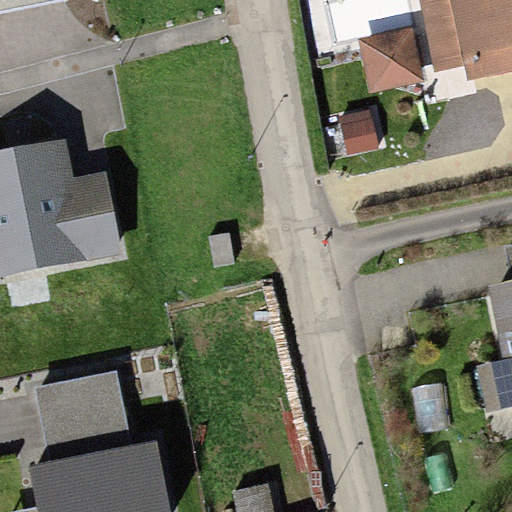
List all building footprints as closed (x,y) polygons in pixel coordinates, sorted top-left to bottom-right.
[(0,0),(0,14),(69,0),(0,0)] [(511,0),(418,0),(434,72),(465,65),(467,77),(511,66),(511,0)] [(410,27),(357,38),(368,91),(422,80),(410,27)] [(368,109),(339,115),(347,154),(376,147),(368,109)] [(66,139),(0,152),(0,277),(121,253),(104,170),(73,177),(66,139)] [(511,271),(511,279),(484,286),(500,361),(477,366),(486,409),(511,403),(511,245),(507,247),(511,271)] [(115,372),(36,389),(52,462),(29,467),(38,509),(21,511),(170,511),(155,441),(131,446),(115,372)]
